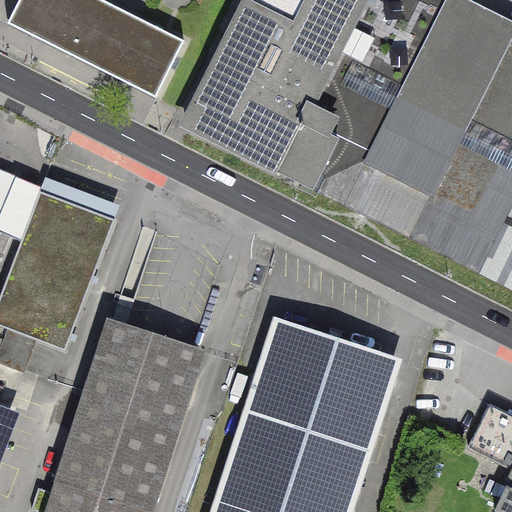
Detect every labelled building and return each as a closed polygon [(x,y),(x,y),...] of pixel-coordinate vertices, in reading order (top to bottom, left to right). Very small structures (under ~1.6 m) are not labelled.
[(183,38),(105,0),(17,0),(7,21),(156,93),(183,38)] [(511,21),(465,0),(262,0),(198,125),(511,288),(511,21)] [(55,187),(0,164),(0,232),(32,245),(55,187)] [(80,346),(126,222),(57,197),(11,321),(80,346)] [(140,511),(194,348),(113,322),(50,511),(140,511)] [(379,357),(278,324),(216,511),(348,511),(382,409),(364,403),(379,357)] [(0,468),(21,413),(0,404),(0,468)] [(511,511),(511,410),(499,404),(476,448),(511,466),(511,499),(509,506),(511,507),(511,511)]
